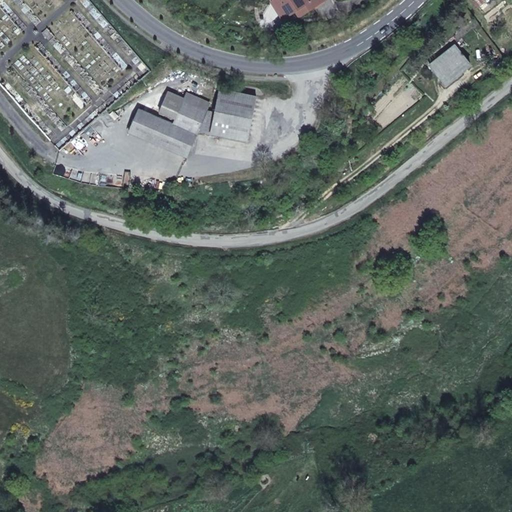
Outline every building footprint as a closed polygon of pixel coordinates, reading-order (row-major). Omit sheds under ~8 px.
[(304,14),(324,0),(273,0),(272,1),(283,19),(296,11),(300,8),(304,14)] [(304,14),(300,8),(296,11),(300,16),(304,14)] [(471,65),(456,46),(430,65),(446,85),(471,65)] [(247,141),(257,97),(220,89),(215,113),(211,134),(247,141)] [(176,119),(184,99),(168,92),(160,112),(176,119)] [(197,134),(210,103),(187,93),(184,99),(176,119),(174,124),(197,134)] [(187,157),(197,134),(174,124),(139,109),(129,132),(187,157)] [(211,134),(215,113),(209,112),(201,132),(211,134)]
